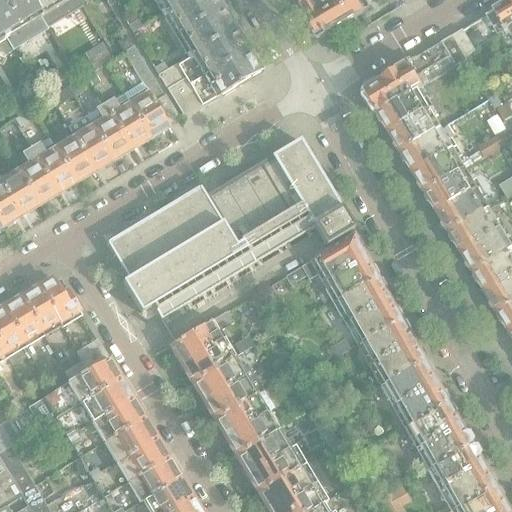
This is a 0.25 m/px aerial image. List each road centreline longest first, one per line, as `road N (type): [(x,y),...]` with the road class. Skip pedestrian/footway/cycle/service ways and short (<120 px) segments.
road 1 (residential): [(511,449),(312,90)]
road 2 (residential): [(224,511),(63,240)]
road 3 (residential): [(63,240),(312,90)]
road 4 (residential): [(312,90),(463,0)]
